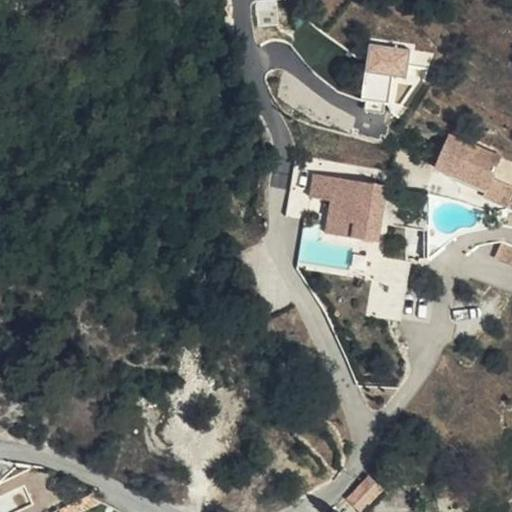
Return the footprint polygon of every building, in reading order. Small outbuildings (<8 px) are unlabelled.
[(373,40),(362,95),(402,103),(412,47),(373,40)] [(498,159),(445,136),(431,168),(485,190),(491,177),(498,159)] [(511,189),(511,186),(491,177),(485,190),(483,196),(505,205),(511,189)] [(363,206),(366,196),(334,192),(334,188),(312,185),(310,203),(331,206),(328,227),(339,229),(337,244),(361,248),(362,241),(378,243),(383,210),(363,206)] [(386,191),(368,189),(366,196),(363,206),(383,210),(386,191)] [(424,200),(389,201),(384,235),(405,235),(425,235),(424,200)] [(405,260),(425,260),(425,235),(405,235),(405,260)] [(511,246),(498,241),(493,255),(511,262),(511,246)]
